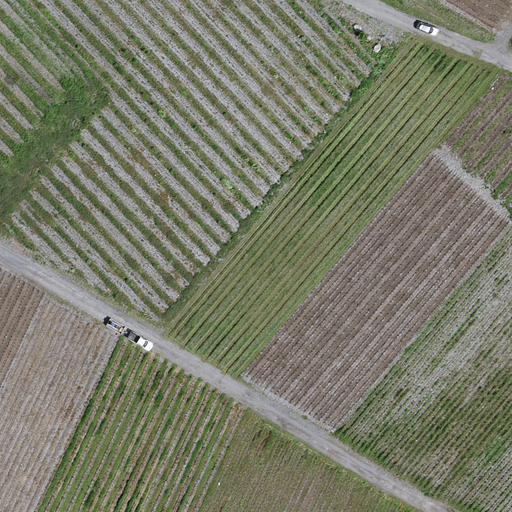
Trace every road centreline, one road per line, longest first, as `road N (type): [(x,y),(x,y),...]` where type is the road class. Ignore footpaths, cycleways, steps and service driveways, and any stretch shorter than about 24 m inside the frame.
road 1 (track): [(0,251),(443,511)]
road 2 (track): [(511,59),(395,0)]
